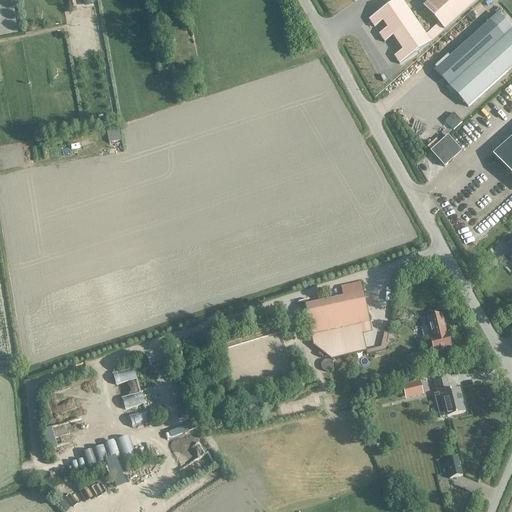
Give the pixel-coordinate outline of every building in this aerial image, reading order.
[(382,22),(387,29),(410,13),(400,0),(397,0),(368,20),(374,28),(382,22)] [(444,31),(456,20),(438,0),(430,0),(422,7),(444,31)] [(461,0),(438,0),(456,20),(469,9),(461,0)] [(461,0),(469,9),(478,0),(461,0)] [(392,37),(397,44),(420,28),(410,13),(387,29),(379,35),(384,43),(392,37)] [(450,58),(448,56),(434,68),(436,70),(435,71),(468,107),(511,67),(511,31),(497,15),(450,58)] [(420,28),(397,44),(402,51),(394,57),(399,65),(430,43),(420,28)] [(511,140),(494,156),(511,177),(511,140)] [(431,151),(444,166),(454,158),(440,143),(431,151)] [(305,306),(307,318),(302,319),(304,326),(309,325),(313,346),(331,360),(354,354),(366,352),(360,325),(369,322),(363,293),(305,306)] [(433,353),(451,348),(448,335),(447,335),(442,315),(442,314),(426,318),(427,319),(429,326),(427,326),(430,340),(429,340),(433,353)] [(413,362),(424,360),(422,353),(411,355),(413,362)] [(447,417),(465,412),(459,389),(449,392),(445,379),(434,382),(438,400),(442,399),(447,417)] [(422,393),(420,382),(410,385),(413,395),(422,393)] [(458,458),(445,461),(449,480),(462,476),(458,458)]
